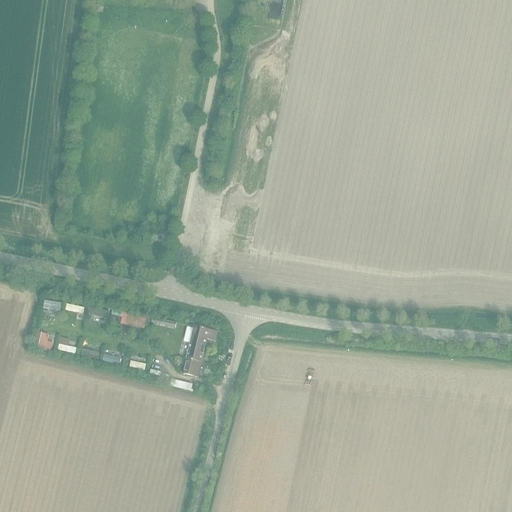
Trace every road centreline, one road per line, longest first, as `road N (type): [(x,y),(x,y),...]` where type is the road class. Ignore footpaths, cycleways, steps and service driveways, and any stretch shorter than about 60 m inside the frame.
road 1 (unclassified): [(169,293),(216,65),(210,0)]
road 2 (tertiary): [(511,340),(246,310)]
road 3 (unclassified): [(196,511),(246,310)]
road 4 (tertiary): [(169,293),(0,259)]
